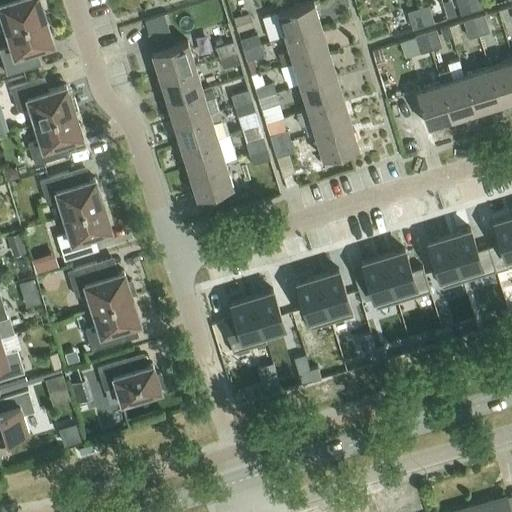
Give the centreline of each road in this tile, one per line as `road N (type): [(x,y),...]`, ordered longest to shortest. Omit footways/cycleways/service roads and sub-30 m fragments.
road 1 (residential): [(172,257),(511,154)]
road 2 (secondary): [(242,476),(511,394)]
road 3 (residential): [(172,257),(136,127),(102,92),(72,0)]
road 4 (residential): [(256,511),(511,434)]
road 5 (residential): [(242,476),(172,257)]
